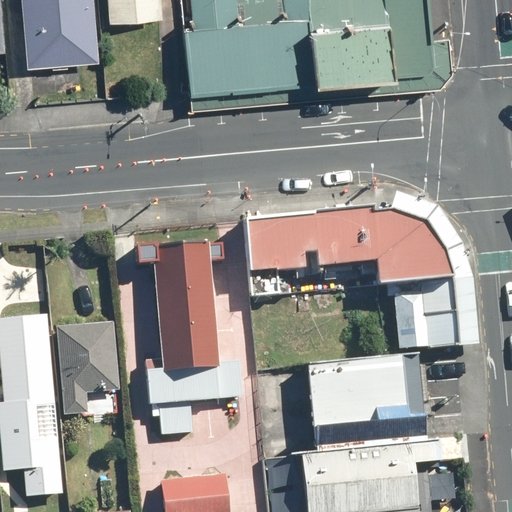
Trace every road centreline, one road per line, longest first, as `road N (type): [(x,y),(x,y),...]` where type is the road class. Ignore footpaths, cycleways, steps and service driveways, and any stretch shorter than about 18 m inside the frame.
road 1 (secondary): [(0,177),(509,133)]
road 2 (secondary): [(509,133),(497,0)]
